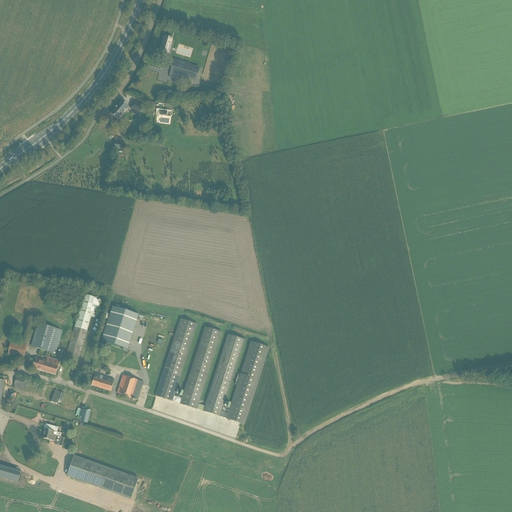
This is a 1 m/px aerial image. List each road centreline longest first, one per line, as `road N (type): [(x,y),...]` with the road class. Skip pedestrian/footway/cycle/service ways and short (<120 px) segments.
road 1 (unclassified): [(278,456),(33,374),(0,372)]
road 2 (track): [(511,364),(410,386),(339,416),(278,456)]
road 3 (unknown): [(0,411),(2,442),(14,457),(139,508)]
road 4 (primary): [(0,169),(63,120),(115,54)]
